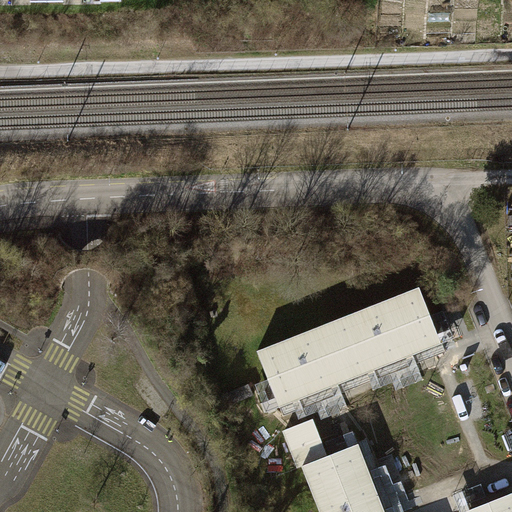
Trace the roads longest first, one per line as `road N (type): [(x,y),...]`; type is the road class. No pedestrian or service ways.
road 1 (residential): [(85,202),(396,188),(429,194),(451,210),(511,348)]
road 2 (unclassified): [(45,390),(82,313),(85,202)]
road 3 (unclassified): [(181,511),(169,468),(154,450),(45,390)]
